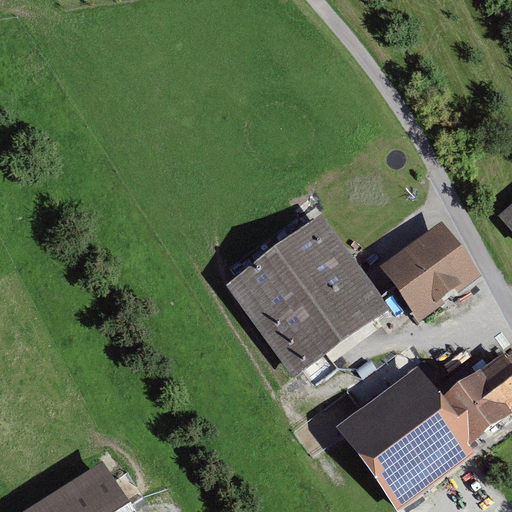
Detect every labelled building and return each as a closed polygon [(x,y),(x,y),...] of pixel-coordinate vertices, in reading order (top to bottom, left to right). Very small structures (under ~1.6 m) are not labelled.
[(511,211),(503,220),(511,229),(511,211)] [(391,311),(322,220),(229,290),(297,382),(391,311)] [(474,277),(442,230),(388,267),(421,314),(474,277)] [(424,372),(342,433),(402,511),(406,511),(482,455),(477,448),(511,421),(511,368),(506,361),(449,404),(424,372)] [(134,511),(107,469),(37,511),(134,511)]
